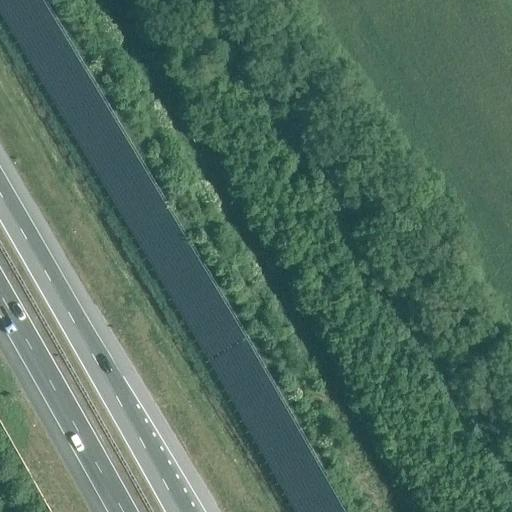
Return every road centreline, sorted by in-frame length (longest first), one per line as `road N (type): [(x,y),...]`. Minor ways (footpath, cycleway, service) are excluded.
road 1 (motorway): [(173,511),(0,206)]
road 2 (motorway): [(0,312),(112,511)]
